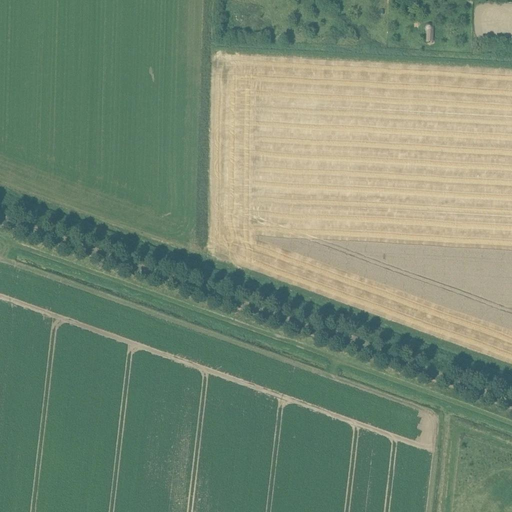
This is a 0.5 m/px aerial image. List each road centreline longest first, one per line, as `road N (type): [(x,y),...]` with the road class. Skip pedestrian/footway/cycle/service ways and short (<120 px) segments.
road 1 (track): [(0,242),(511,425)]
road 2 (track): [(205,0),(198,253),(0,180)]
